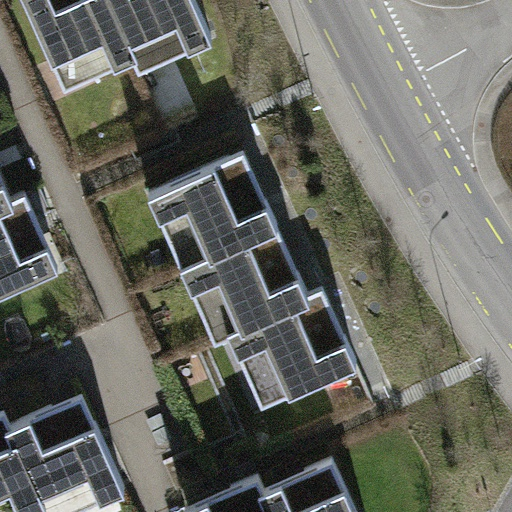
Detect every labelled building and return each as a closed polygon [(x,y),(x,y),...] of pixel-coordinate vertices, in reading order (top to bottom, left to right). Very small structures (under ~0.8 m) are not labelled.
[(26,0),(65,85),(132,55),(135,53),(111,0),(26,0)] [(195,0),(111,0),(135,53),(132,55),(139,68),(212,36),(195,0)] [(244,147),(149,189),(182,262),(277,220),(244,147)] [(0,199),(11,195),(0,170),(0,199)] [(0,288),(58,262),(25,189),(11,195),(0,199),(0,288)] [(277,220),(182,262),(215,337),(230,330),(229,328),(308,292),(307,289),(277,220)] [(229,328),(230,330),(262,401),(357,359),(322,282),(307,289),(308,292),(229,328)] [(82,390),(11,421),(8,423),(44,502),(41,504),(45,511),(62,511),(124,484),(82,390)] [(5,406),(0,408),(0,511),(22,511),(41,504),(44,502),(8,423),(11,421),(5,406)] [(358,511),(332,455),(264,486),(270,499),(268,500),(273,511),(358,511)] [(258,472),(185,505),(188,511),(273,511),(268,500),(270,499),(264,486),(258,472)]
